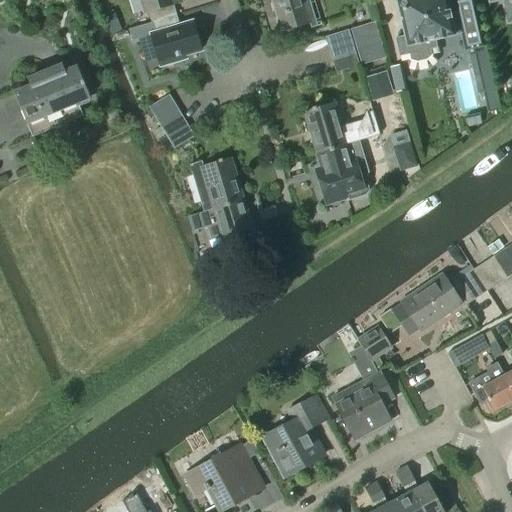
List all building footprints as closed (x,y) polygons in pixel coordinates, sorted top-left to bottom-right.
[(139,0),(144,13),(149,11),(152,22),(175,15),(175,14),(172,4),(177,2),(176,0),(139,0)] [(272,0),(282,30),(310,22),(303,0),(272,0)] [(398,0),(397,0),(406,36),(396,39),(400,56),(410,54),(411,60),(418,62),(425,60),(431,55),(430,49),(437,48),(435,41),(460,35),(464,51),(481,47),(470,0),(450,0),(447,1),(446,0),(398,0)] [(152,23),(128,30),(132,41),(151,35),(161,67),(185,59),(184,55),(200,50),(191,22),(178,26),(175,15),(152,22),(152,23)] [(350,29),(351,33),(361,66),(386,58),(375,22),(350,29)] [(351,55),(351,54),(355,53),(351,39),(348,30),(326,37),(333,59),(351,55)] [(498,108),(485,51),(468,55),(477,93),(482,92),(486,111),(498,108)] [(351,55),(333,59),(336,72),(358,65),(355,53),(351,54),(351,55)] [(14,93),(31,136),(82,115),(76,102),(88,97),(76,67),(64,72),(61,65),(27,79),(30,86),(14,93)] [(401,66),(390,68),(395,93),(407,90),(401,66)] [(384,68),(363,75),(368,92),(389,85),(384,68)] [(149,108),(155,119),(175,107),(169,96),(149,108)] [(312,110),(302,113),(315,155),(347,145),(351,144),(359,142),(358,141),(381,134),(373,111),(361,115),(357,122),(351,124),(341,127),(334,103),(315,109),(315,108),(311,109),(312,110)] [(175,107),(155,119),(161,129),(182,117),(175,107)] [(167,139),(187,127),(182,117),(161,129),(167,139)] [(187,127),(167,139),(174,150),(194,138),(187,127)] [(406,131),(388,136),(399,171),(417,166),(406,131)] [(347,145),(315,155),(319,170),(315,171),(325,204),(343,199),(344,202),(348,201),(365,196),(368,190),(365,178),(368,173),(363,158),(359,142),(351,144),(347,145)] [(203,212),(211,209),(212,210),(224,206),(243,201),(231,159),(203,167),(202,162),(189,166),(203,212)] [(255,242),(243,201),(224,206),(212,210),(211,209),(203,212),(187,217),(192,232),(207,227),(211,240),(220,237),(224,251),(255,242)] [(511,242),(503,248),(511,262),(511,242)] [(511,271),(511,262),(503,248),(492,255),(505,276),(509,274),(511,271)] [(505,276),(492,255),(482,262),(495,283),(505,276)] [(482,262),(472,268),(486,289),(495,283),(482,262)] [(472,268),(462,275),(476,296),(486,289),(472,268)] [(462,275),(452,282),(466,302),(476,296),(462,275)] [(390,310),(392,313),(385,318),(393,330),(400,325),(408,337),(459,303),(441,276),(390,310)] [(378,328),(358,340),(368,356),(388,345),(378,328)] [(481,335),(468,343),(474,354),(488,347),(482,337),(481,335)] [(502,354),(494,340),(488,343),(487,344),(488,347),(494,358),(502,354)] [(488,372),(468,383),(479,404),(487,400),(493,410),(511,399),(511,390),(504,375),(501,370),(497,363),(486,369),(488,372)] [(382,405),(392,399),(378,372),(377,373),(372,364),(362,369),(367,378),(331,396),(354,439),(390,421),(382,405)] [(322,456),(308,430),(328,419),(315,395),(287,410),(292,421),(263,437),(284,476),(322,456)] [(236,475),(251,466),(240,444),(184,474),(204,511),(216,505),(219,511),(247,496),(236,475)] [(400,469),(395,472),(395,473),(398,479),(410,473),(407,466),(400,469)] [(410,473),(398,479),(402,486),(403,486),(408,483),(413,480),(414,480),(410,473)] [(413,480),(408,483),(423,511),(443,511),(427,482),(417,487),(413,480)] [(370,485),(364,488),(368,495),(380,489),(376,482),(370,485)] [(406,493),(396,498),(403,511),(423,511),(408,483),(403,486),(406,493)] [(380,489),(368,495),(372,502),(373,502),(377,499),(382,496),(383,496),(380,489)] [(382,496),(377,499),(384,511),(403,511),(396,498),(386,504),(382,496)] [(376,509),(370,511),(384,511),(377,499),(373,502),(376,509)] [(329,507),(324,510),(324,511),(336,511),(339,511),(336,503),(329,507)]
